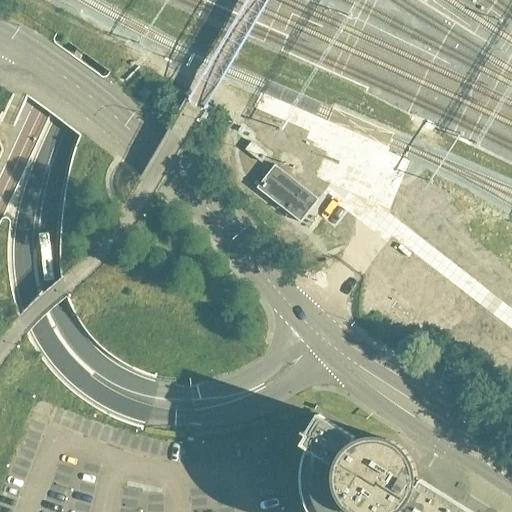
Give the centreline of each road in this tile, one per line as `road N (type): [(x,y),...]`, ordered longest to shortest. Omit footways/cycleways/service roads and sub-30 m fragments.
road 1 (tertiary): [(42,188),(25,203),(22,229),(29,303),(54,354),(102,396),(148,415),(211,418),(272,396),(329,348)]
road 2 (tertiary): [(310,327),(257,374),(223,388),(180,394),(129,381),(91,355),(67,325),(49,274),(50,208),(42,188)]
road 3 (tertiary): [(310,327),(139,136),(0,37)]
road 4 (tertiary): [(511,466),(329,348)]
road 5 (tertiary): [(123,0),(42,188)]
